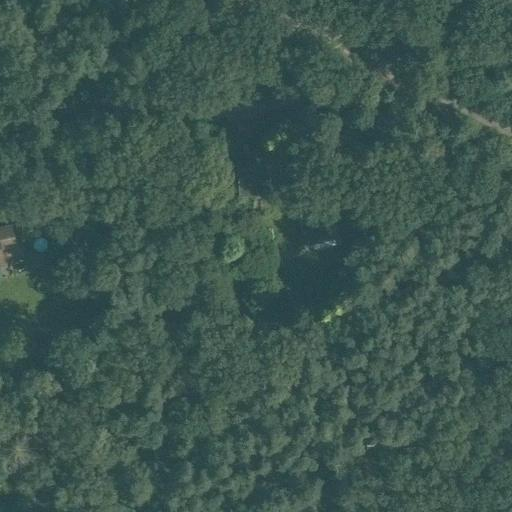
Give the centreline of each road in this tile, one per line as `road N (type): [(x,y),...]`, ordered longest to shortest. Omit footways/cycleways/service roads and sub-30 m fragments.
road 1 (track): [(398,71),(293,113),(240,118),(136,110),(71,116),(0,139)]
road 2 (unclassified): [(511,131),(263,0)]
